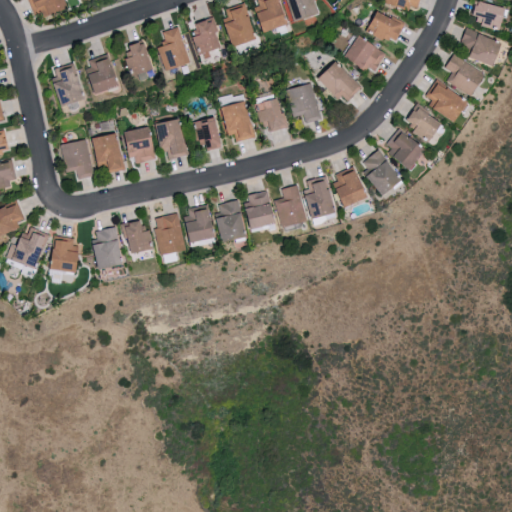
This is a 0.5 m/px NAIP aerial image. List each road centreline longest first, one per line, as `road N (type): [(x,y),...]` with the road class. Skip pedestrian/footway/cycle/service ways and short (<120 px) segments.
road 1 (residential): [(69,206),(233,174),(356,134),(383,110),(440,26),(448,0)]
road 2 (residential): [(69,206),(52,194),(17,35),(0,4)]
road 3 (residential): [(18,49),(175,0)]
